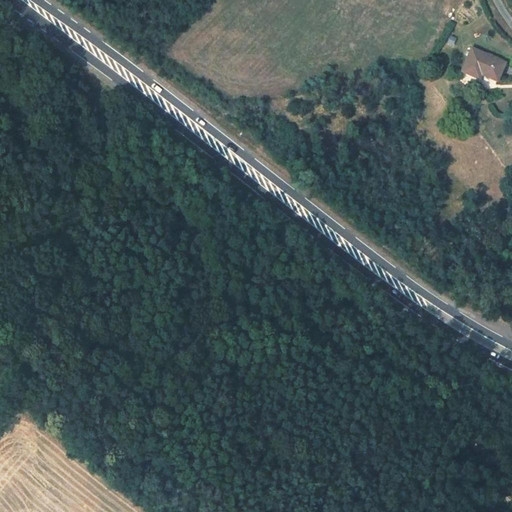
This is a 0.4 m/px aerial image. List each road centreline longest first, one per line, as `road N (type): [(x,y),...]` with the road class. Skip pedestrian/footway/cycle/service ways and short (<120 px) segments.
road 1 (primary): [(15,0),(434,325),(511,366)]
road 2 (primary): [(511,344),(442,307),(28,0)]
